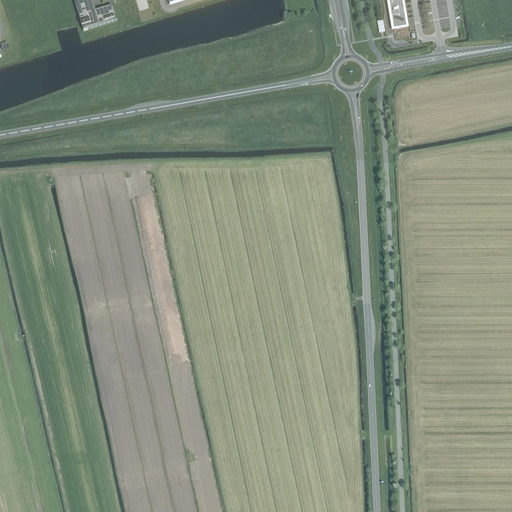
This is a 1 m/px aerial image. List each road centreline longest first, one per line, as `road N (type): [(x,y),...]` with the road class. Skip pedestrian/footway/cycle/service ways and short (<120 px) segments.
road 1 (unclassified): [(402,511),(382,71)]
road 2 (tertiary): [(376,511),(358,139)]
road 3 (primary): [(0,135),(278,86)]
road 4 (primary): [(511,44),(380,64)]
road 5 (primary): [(382,71),(511,48)]
